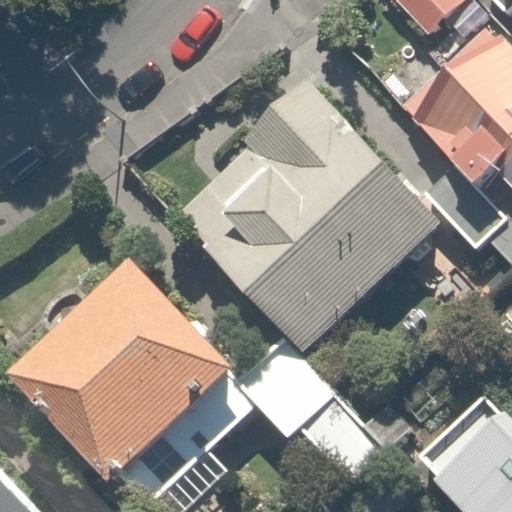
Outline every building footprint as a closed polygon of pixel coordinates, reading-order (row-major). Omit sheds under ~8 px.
[(500,22),(481,0),(381,0),(442,75),(403,109),(511,230),(511,25),(505,18),(500,22)] [(313,357),(455,229),(316,74),(251,132),(260,143),(183,212),(313,357)] [(389,453),(285,339),(252,369),(149,256),(102,299),(88,284),(48,321),(61,336),(20,374),(145,511),(160,511),(267,415),(290,439),(300,429),(353,487),(389,453)] [(511,511),(511,397),(504,389),(425,458),(472,511),(511,511)] [(38,511),(0,470),(0,511),(38,511)]
